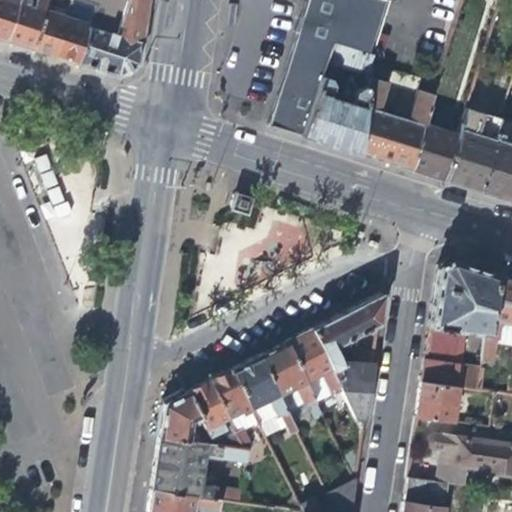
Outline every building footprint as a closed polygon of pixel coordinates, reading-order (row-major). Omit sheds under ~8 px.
[(4,0),(0,0),(0,40),(2,41),(14,0),(5,0),(6,0),(4,0)] [(27,0),(14,0),(2,41),(15,45),(29,49),(42,8),(44,0),(33,0),(30,8),(26,6),(27,0)] [(80,19),(84,4),(71,0),(70,0),(66,15),(80,19)] [(71,0),(84,4),(92,6),(87,22),(74,63),(83,66),(115,76),(127,69),(136,63),(145,0),(71,0)] [(303,0),(302,3),(377,25),(384,0),(303,0)] [(327,41),(369,54),(377,25),(302,3),(298,18),(294,32),(327,41)] [(238,4),(230,4),(227,27),(235,28),(238,4)] [(66,15),(42,8),(29,49),(49,56),(54,57),(66,15)] [(87,22),(80,19),(66,15),(54,57),(59,59),(74,63),(87,22)] [(327,41),(294,32),(281,73),(265,123),(282,128),(298,133),(327,41)] [(353,151),(368,62),(369,54),(327,41),(298,133),(326,142),(344,148),(353,151)] [(388,68),(368,62),(353,151),(381,159),(406,167),(421,122),(425,108),(434,79),(420,75),(419,77),(415,90),(406,118),(374,108),(388,68)] [(464,104),(459,120),(464,121),(463,127),(491,136),(498,115),(464,104)] [(442,113),(425,108),(421,122),(437,126),(442,113)] [(511,119),(498,115),(491,136),(474,189),(489,194),(511,200),(511,119)] [(464,121),(459,120),(455,132),(440,178),(453,182),(474,189),(491,136),(463,127),(464,121)] [(455,132),(437,126),(421,122),(406,167),(422,172),(440,178),(455,132)] [(46,155),(34,160),(56,216),(68,211),(46,155)] [(251,194),(236,190),(231,207),(247,211),(251,194)] [(426,340),(455,344),(456,337),(458,330),(465,331),(483,333),(485,326),(493,274),(466,265),(447,258),(438,263),(426,340)] [(485,326),(496,328),(511,330),(511,279),(509,279),(493,274),(485,326)] [(323,350),(336,343),(378,322),(382,294),(380,291),(344,309),(311,326),(323,350)] [(299,332),(285,339),(305,380),(324,371),(332,367),(323,350),(311,326),(299,332)] [(511,330),(496,328),(494,343),(493,349),(511,351),(511,348),(511,330)] [(456,337),(464,338),(465,331),(458,330),(456,337)] [(296,384),(305,380),(285,339),(274,345),(257,353),(278,393),(296,384)] [(452,362),(455,344),(426,340),(423,358),(452,362)] [(491,363),(493,349),(494,343),(482,341),(479,362),(491,363)] [(333,368),(345,361),(345,360),(336,343),(323,350),(332,367),(333,368)] [(460,364),(463,345),(455,344),(452,362),(456,363),(460,364)] [(354,350),(352,361),(372,364),(374,354),(354,350)] [(269,397),(278,393),(257,353),(244,360),(230,367),(251,406),(269,397)] [(453,384),(456,363),(452,362),(423,358),(420,380),(453,384)] [(371,374),(372,364),(352,361),(345,360),(345,361),(351,373),(338,379),(349,400),(358,418),(364,420),(371,374)] [(351,373),(345,361),(333,368),(338,379),(351,373)] [(478,366),(460,364),(456,363),(453,384),(455,385),(474,388),(478,366)] [(245,426),(257,419),(251,406),(230,367),(221,371),(209,378),(228,415),(232,423),(236,431),(243,445),(249,446),(253,443),(245,426)] [(341,404),(349,400),(338,379),(333,368),(332,367),(324,371),(331,387),(341,404)] [(313,396),(331,387),(324,371),(305,380),(313,396)] [(207,425),(222,417),(228,415),(209,378),(199,382),(188,388),(207,425)] [(313,396),(305,380),(296,384),(305,401),(308,399),(313,396)] [(450,420),(455,385),(453,384),(420,380),(418,393),(415,415),(450,420)] [(305,401),(296,384),(278,393),(287,410),(305,401)] [(215,442),(207,425),(188,388),(162,401),(160,413),(157,434),(204,440),(215,442)] [(278,393),(269,397),(278,415),(281,413),(287,410),(278,393)] [(323,414),(313,396),(308,399),(312,409),(316,417),(323,414)] [(278,415),(269,397),(251,406),(257,419),(260,424),(278,415)] [(291,419),(312,409),(308,399),(305,401),(287,410),(291,419)] [(296,428),(291,419),(287,410),(281,413),(286,423),(290,431),(296,428)] [(265,434),(286,423),(281,413),(278,415),(260,424),(265,434)] [(226,425),(232,423),(228,415),(222,417),(226,425)] [(236,431),(215,442),(223,443),(243,445),(236,431)] [(441,449),(436,481),(443,481),(449,483),(458,484),(461,464),(511,471),(511,446),(433,433),(432,433),(431,433),(431,434),(430,434),(429,434),(429,435),(428,435),(428,436),(427,436),(427,437),(426,437),(426,438),(426,439),(426,440),(426,441),(426,442),(426,443),(427,444),(427,445),(428,445),(428,446),(429,446),(429,447),(430,447),(441,449)] [(198,481),(202,454),(204,440),(157,434),(154,454),(149,488),(196,494),(198,481)] [(221,456),(223,443),(215,442),(204,440),(202,454),(221,456)] [(246,460),(249,446),(243,445),(223,443),(221,456),(246,460)] [(341,465),(349,481),(355,479),(347,462),(341,465)] [(444,511),(449,483),(443,481),(436,481),(405,476),(401,506),(399,511),(444,511)] [(349,481),(328,492),(338,511),(350,511),(352,500),(353,496),(355,479),(349,481)] [(215,483),(198,481),(196,494),(198,495),(213,497),(215,483)] [(196,494),(149,488),(148,496),(145,511),(195,511),(197,505),(198,495),(196,494)] [(338,511),(328,492),(317,498),(305,504),(304,510),(316,511),(338,511)] [(221,498),(213,497),(198,495),(197,505),(220,508),(221,498)]
